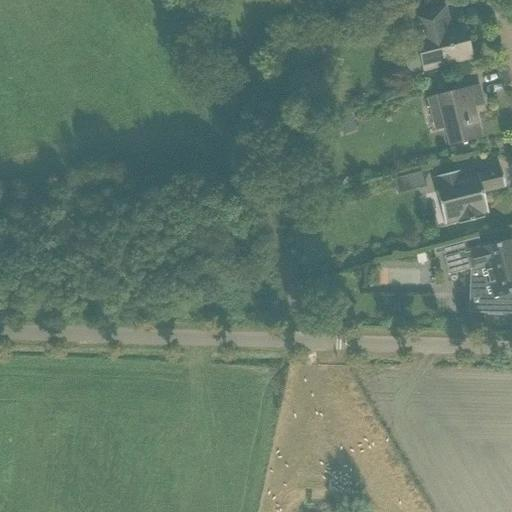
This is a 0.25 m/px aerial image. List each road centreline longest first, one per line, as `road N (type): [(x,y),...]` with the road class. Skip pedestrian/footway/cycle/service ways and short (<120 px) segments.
road 1 (track): [(174,0),(311,340)]
road 2 (unclassified): [(337,341),(0,330)]
road 3 (unclassified): [(337,341),(511,345)]
